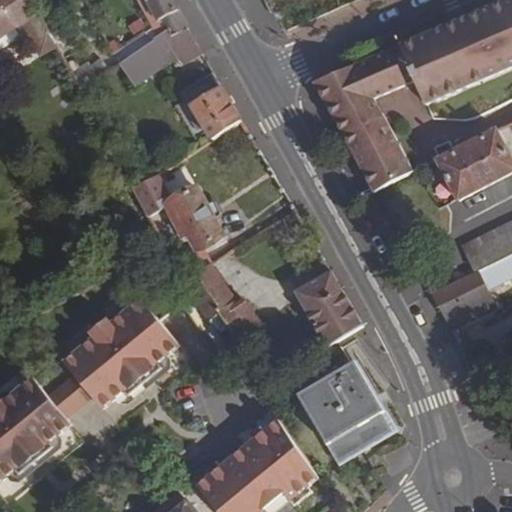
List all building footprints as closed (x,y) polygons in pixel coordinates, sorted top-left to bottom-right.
[(0,0),(0,48),(19,35),(14,28),(23,22),(41,55),(57,47),(36,10),(30,0),(0,0)] [(45,0),(30,0),(36,10),(47,2),(45,0)] [(188,30),(173,0),(148,0),(166,34),(170,31),(173,38),(188,30)] [(373,0),(265,0),(287,38),(373,0)] [(417,82),(428,107),(511,70),(511,0),(510,0),(402,46),(417,82)] [(173,56),(196,43),(188,30),(173,38),(170,31),(166,34),(120,65),(135,88),(170,64),(168,61),(173,57),(173,56)] [(173,57),(180,68),(203,56),(196,43),(173,56),(173,57)] [(377,193),(413,174),(375,100),(417,82),(402,46),(317,85),(377,193)] [(88,63),(72,74),(81,92),(109,73),(101,60),(91,67),(88,63)] [(243,122),(214,74),(184,92),(213,141),(243,122)] [(511,174),(511,156),(498,131),(498,130),(438,161),(460,202),(511,174)] [(135,190),(150,218),(168,207),(179,230),(186,227),(199,251),(224,237),(198,189),(175,202),(161,176),(135,190)] [(480,271),(511,255),(511,222),(462,247),(475,273),(480,271)] [(151,256),(166,248),(154,225),(139,234),(151,256)] [(195,253),(175,264),(186,286),(204,272),(195,253)] [(511,278),(511,255),(480,271),(489,290),(511,278)] [(238,301),(213,266),(204,272),(186,286),(220,335),(230,328),(240,343),(262,328),(243,298),(238,301)] [(453,331),(498,309),(489,290),(480,271),(475,273),(433,294),(453,331)] [(333,273),(298,293),(329,349),(364,329),(333,273)] [(96,338),(65,363),(75,376),(94,397),(103,410),(126,391),(130,395),(161,370),(157,365),(180,346),(143,300),(112,325),(107,320),(92,333),(96,338)] [(315,387),(301,396),(340,462),(391,432),(348,358),(310,380),(315,387)] [(75,376),(49,397),(67,419),(94,397),(75,376)] [(0,484),(18,470),(22,474),(52,449),(49,444),(72,426),(67,419),(49,397),(34,379),(3,405),(0,401),(0,484)] [(319,479),(280,421),(199,487),(218,511),(279,511),(291,502),(295,507),(312,492),(308,488),(319,479)]
